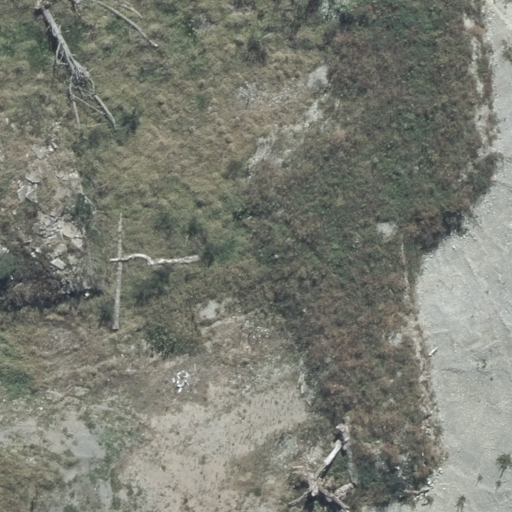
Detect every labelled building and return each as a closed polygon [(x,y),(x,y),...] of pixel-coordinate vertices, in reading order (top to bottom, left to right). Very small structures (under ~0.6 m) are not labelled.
[(139,0),(0,0),(0,228),(80,218),(66,108),(156,92),(139,0)] [(511,35),(454,45),(452,34),(295,63),(291,43),(238,53),(241,73),(212,78),(233,198),(253,194),(256,206),(210,286),(248,458),(487,396),(466,315),(511,302),(511,35)] [(215,318),(214,314),(213,311),(211,308),(210,305),(208,303),(206,300),(203,298),(201,295),(198,294),(195,292),(192,291),(189,289),(186,289),(183,288),(180,288),(176,288),(173,288),(170,288),(167,289),(164,290),(161,292),(158,293),(155,295),(153,297),(150,300),(148,302),(146,305),(145,308),(143,311),(142,314),(141,317),(140,320),(140,324),(140,327),(140,330),(141,333),(142,337),(143,340),(144,343),(146,345),(148,348),(150,351),(152,353),(155,355),(157,357),(160,359),(163,360),(166,361),(170,362),(173,363),(176,363),(179,363),(183,363),(186,362),(189,361),(192,360),(195,359),(198,357),(201,355),(203,353),(206,351),(208,348),(210,346),(211,343),(213,340),(214,337),(215,334),(215,330),(216,327),(216,324),(215,321),(215,318)] [(13,308),(0,309),(0,412),(4,413),(8,413),(13,413),(18,413),(22,412),(27,411),(31,409),(35,407),(39,405),(43,402),(46,400),(49,396),(52,393),(55,389),(57,385),(59,381),(61,377),(62,372),(63,368),(63,363),(63,359),(63,354),(62,349),(61,345),(59,341),(57,337),(55,333),(52,329),(49,325),(46,322),(43,319),(39,317),(35,314),(31,312),(26,311),(22,310),(18,309),(13,308)] [(187,368),(184,368),(182,369),(180,370),(178,371),(176,373),(175,374),(173,376),(171,378),(170,380),(169,382),(168,384),(167,386),(167,388),(166,391),(166,393),(166,395),(167,398),(167,400),(168,402),(168,404),(169,406),(171,409),(172,410),(174,412),(175,414),(177,415),(179,416),(181,418),(183,418),(185,419),(188,420),(190,420),(192,420),(195,420),(197,420),(199,420),(201,419),(204,418),(206,417),(208,416),(209,415),(211,413),(213,411),(214,410),(216,408),(217,406),(218,404),(219,401),(219,399),(219,397),(220,395),(220,392),(219,390),(219,388),(218,385),(217,383),(216,381),(215,379),(214,377),(212,376),(211,374),(209,372),(207,371),(205,370),(203,369),(201,368),(198,368),(196,367),(194,367),(191,367),(189,367),(187,368)] [(210,454),(206,454),(203,454),(200,455),(197,456),(194,457),(191,458),(188,460),(186,462),(183,464),(181,466),(179,469),(177,471),(175,474),(174,477),(173,480),(172,483),(172,486),(172,490),(172,493),(172,496),(173,499),(173,502),(174,505),(176,508),(178,511),(237,511),(239,510),(241,507),(242,504),(243,501),(244,498),(244,495),(245,492),(245,489),(244,485),(244,482),(243,479),(242,476),(240,473),(239,471),(237,468),(235,466),(232,463),(230,461),(227,460),(225,458),(222,457),(219,456),(216,455),(212,454),(210,454)]
